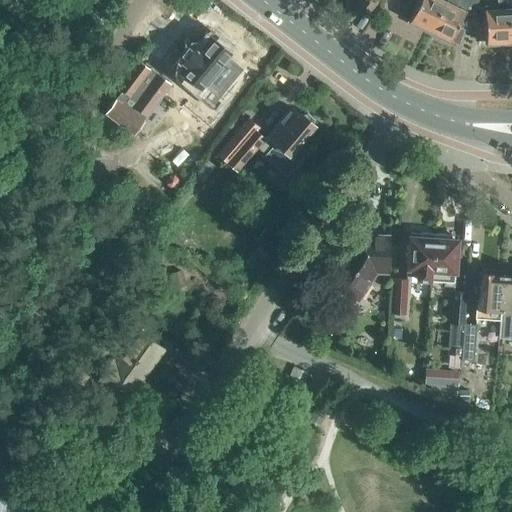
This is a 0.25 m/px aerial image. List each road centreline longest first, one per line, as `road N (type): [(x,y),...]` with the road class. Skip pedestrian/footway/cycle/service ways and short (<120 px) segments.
road 1 (unclassified): [(72,511),(174,435),(407,103)]
road 2 (unclassified): [(0,363),(68,280),(81,234),(90,95),(141,0)]
road 3 (secondary): [(407,103),(262,0)]
